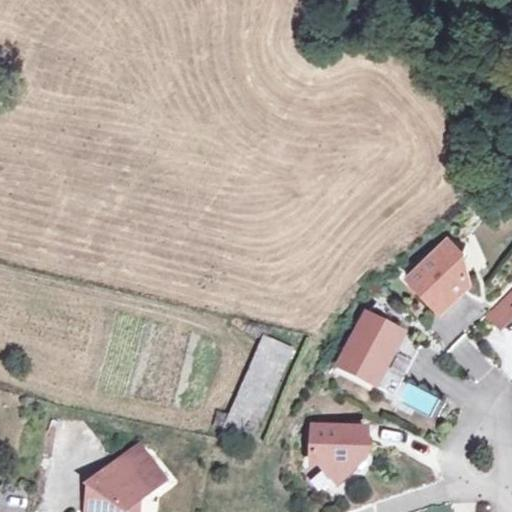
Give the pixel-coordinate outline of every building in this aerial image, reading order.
[(446,241),(407,278),(438,310),(460,289),(464,273),(459,255),(446,241)] [(368,312),(339,367),(394,396),(419,349),(404,334),(375,305),(368,312)] [(447,350),(475,383),(492,368),(464,335),(447,350)] [(257,442),(294,349),(260,336),(224,429),(257,442)] [(433,419),(442,399),(406,382),(397,402),(433,419)] [(367,429),(314,427),(312,463),(318,463),(331,478),(350,460),(358,468),(365,461),(367,429)] [(90,486),(87,511),(139,511),(142,499),(165,481),(139,448),(90,486)]
